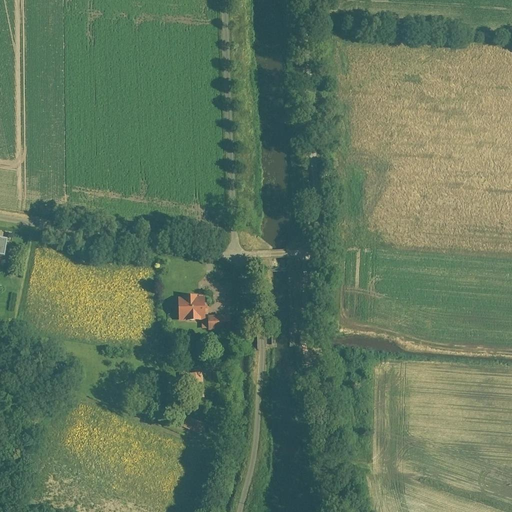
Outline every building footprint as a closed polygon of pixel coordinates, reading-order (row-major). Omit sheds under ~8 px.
[(9,239),(0,237),(0,254),(6,256),(9,239)] [(205,297),(181,298),(181,321),(206,320),(205,297)] [(232,316),(211,316),(211,328),(232,328),(232,316)] [(204,376),(189,377),(191,401),(206,400),(204,376)] [(208,424),(190,418),(186,429),(204,435),(208,424)]
